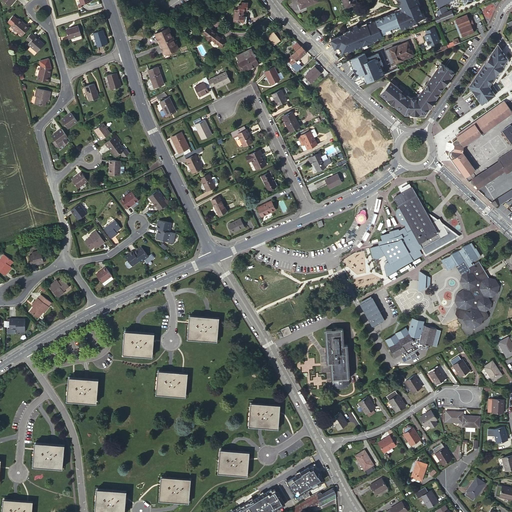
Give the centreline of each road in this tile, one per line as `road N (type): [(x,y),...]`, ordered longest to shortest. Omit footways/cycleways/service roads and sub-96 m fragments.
road 1 (residential): [(215,257),(123,49)]
road 2 (residential): [(311,427),(215,257)]
road 3 (residential): [(403,136),(269,0)]
road 4 (residential): [(84,511),(65,414),(20,352)]
road 5 (residential): [(310,217),(249,88),(224,106)]
road 6 (residential): [(423,133),(511,0)]
road 7 (residential): [(322,445),(386,427),(442,390),(466,395)]
road 8 (residential): [(97,308),(215,257)]
